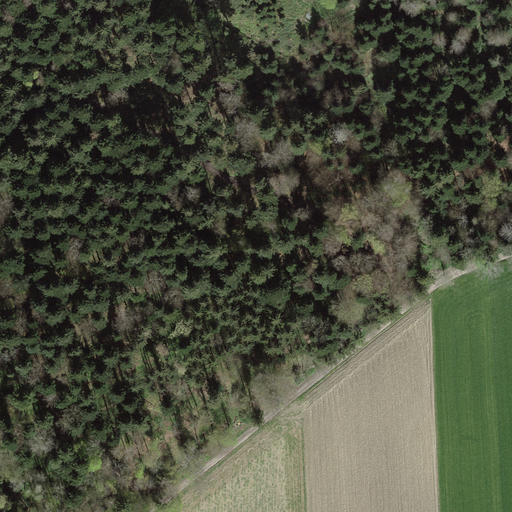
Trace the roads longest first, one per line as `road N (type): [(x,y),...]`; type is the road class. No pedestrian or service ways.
road 1 (track): [(0,67),(170,140),(255,192),(325,220),(372,253),(407,310)]
road 2 (track): [(511,253),(441,283),(146,511)]
